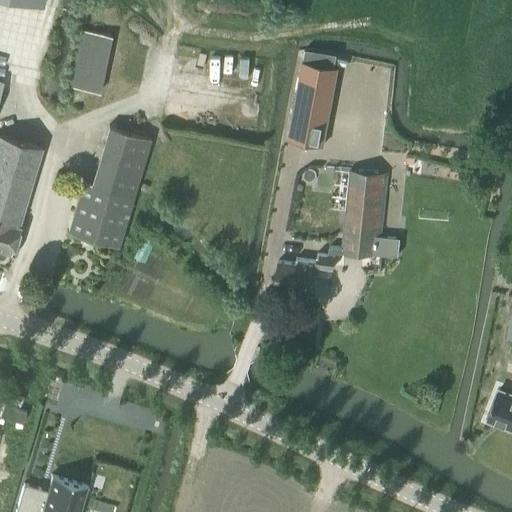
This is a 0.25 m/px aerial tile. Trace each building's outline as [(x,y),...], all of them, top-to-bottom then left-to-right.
[(69,87),(97,93),(108,45),(80,39),(69,87)] [(287,139),(323,146),(338,67),(302,60),(287,139)] [(0,250),(12,254),(21,225),(18,224),(42,146),(0,134),(0,250)] [(274,287),(313,294),(318,267),(332,269),(335,252),(378,254),(386,172),(351,169),(343,247),(329,246),(328,255),(317,253),(316,261),(296,258),(295,263),(278,261),(274,287)] [(118,247),(133,195),(83,181),(68,232),(118,247)] [(133,257),(144,262),(154,240),(143,235),(133,257)] [(511,394),(499,390),(488,420),(511,428),(511,394)] [(88,486),(51,475),(51,476),(51,480),(48,490),(41,488),(24,483),(15,511),(79,511),(88,487),(88,486)]
